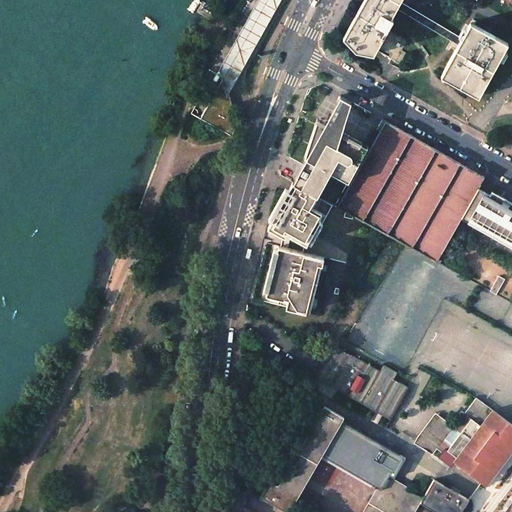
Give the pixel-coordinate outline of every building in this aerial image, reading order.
[(256,0),(217,70),(221,86),(225,88),(227,94),(279,0),(256,0)] [(368,0),(360,15),(348,37),(358,47),(372,50),(375,44),(377,45),(380,38),(382,39),(385,33),(383,32),(385,28),(388,30),(393,19),(391,18),(397,8),(400,1),(401,0),(368,0)] [(458,45),(462,38),(400,1),(397,8),(458,45)] [(462,38),(458,45),(443,73),(481,93),(508,43),(471,22),(462,38)] [(407,42),(389,30),(379,48),(390,54),(388,57),(403,65),(409,54),(402,50),(407,42)] [(221,86),(218,85),(199,120),(230,137),(231,134),(232,130),(233,126),(233,122),(233,116),(227,94),(225,88),(221,86)] [(368,145),(319,118),(313,132),(304,156),(306,157),(292,181),(333,204),(335,205),(368,145)] [(383,119),(368,145),(335,205),(404,243),(436,261),(460,220),(478,188),(484,177),(383,119)] [(333,204),(292,181),(269,223),(283,231),(281,239),(280,245),(267,242),(253,298),(306,311),(318,263),(322,264),(324,256),(303,251),(306,243),(310,245),(333,204)] [(478,188),(460,220),(511,248),(511,205),(505,201),(491,193),(490,195),(478,188)] [(257,343),(243,335),(243,343),(253,350),(257,343)] [(334,345),(314,378),(328,386),(332,380),(348,390),(344,397),(372,414),(376,408),(390,417),(406,391),(392,382),(396,376),(382,367),(378,373),(374,380),(367,375),(371,369),(334,345)] [(367,375),(374,380),(378,373),(371,369),(367,375)] [(332,380),(328,386),(344,397),(348,390),(332,380)] [(454,426),(440,415),(428,430),(440,439),(437,442),(444,447),(441,451),(445,454),(485,485),(511,450),(511,423),(477,397),(465,412),(462,410),(459,414),(462,416),(454,426)] [(344,417),(324,405),(320,412),(315,409),(312,414),(310,412),(300,429),(308,433),(278,484),(270,480),(261,496),(287,511),(288,511),(328,444),(344,454),(340,461),(376,482),(374,484),(378,486),(362,511),(414,511),(420,502),(437,511),(461,511),(469,499),(434,479),(423,498),(393,480),(406,458),(342,421),(344,417)] [(390,417),(376,408),(372,414),(386,423),(390,417)] [(428,430),(440,415),(436,412),(417,435),(413,441),(432,453),(436,447),(441,451),(444,447),(437,442),(440,439),(428,430)]
